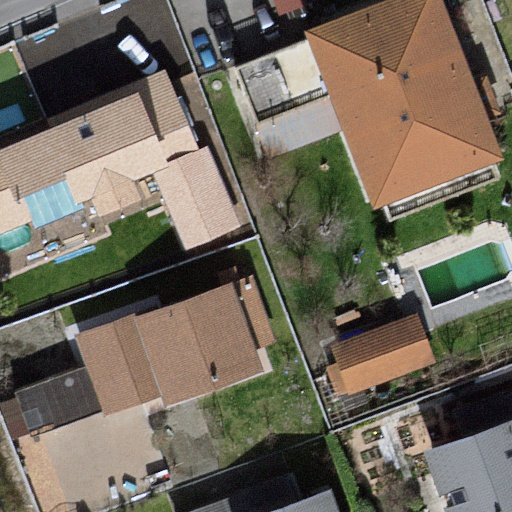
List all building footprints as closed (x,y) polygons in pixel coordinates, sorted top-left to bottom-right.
[(431,0),(412,0),(222,71),(259,169),(336,141),(367,223),(497,175),(431,0)] [(187,79),(0,152),(0,289),(115,245),(108,231),(164,210),(183,262),(257,240),(187,79)] [(253,281),(75,340),(102,422),(150,404),(154,410),(258,377),(251,354),(278,349),(253,281)] [(420,303),(326,337),(344,387),(438,353),(420,303)] [(511,396),(462,414),(471,441),(511,427),(511,396)] [(150,404),(102,422),(19,449),(39,511),(94,511),(175,489),(154,410),(150,404)] [(511,511),(511,427),(471,441),(415,458),(437,511),(511,511)] [(276,511),(270,494),(214,511),(276,511)] [(279,511),(336,511),(331,494),(279,511)]
